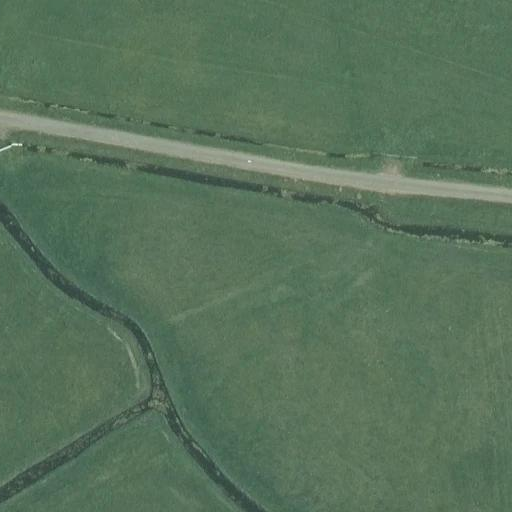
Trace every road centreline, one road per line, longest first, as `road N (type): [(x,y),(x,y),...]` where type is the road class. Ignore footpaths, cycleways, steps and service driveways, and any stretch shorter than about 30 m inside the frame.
road 1 (residential): [(511,196),(0,116)]
road 2 (track): [(423,33),(388,180)]
